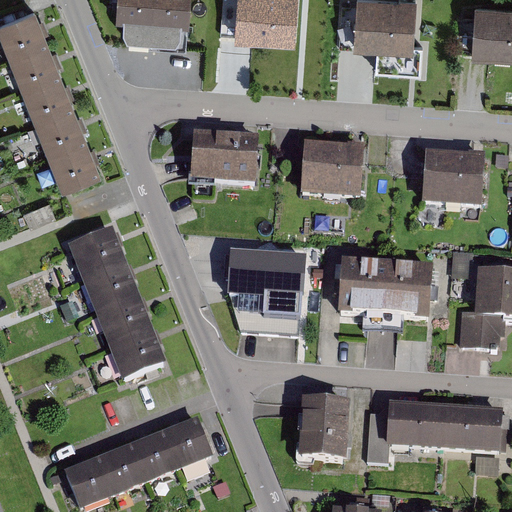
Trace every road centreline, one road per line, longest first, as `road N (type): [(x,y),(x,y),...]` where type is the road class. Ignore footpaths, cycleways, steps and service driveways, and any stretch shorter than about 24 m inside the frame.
road 1 (residential): [(120,118),(155,106),(511,130)]
road 2 (residential): [(225,391),(120,118)]
road 3 (residential): [(511,389),(276,372),(225,391)]
road 4 (residential): [(271,511),(225,391)]
road 5 (residential): [(120,118),(71,0)]
